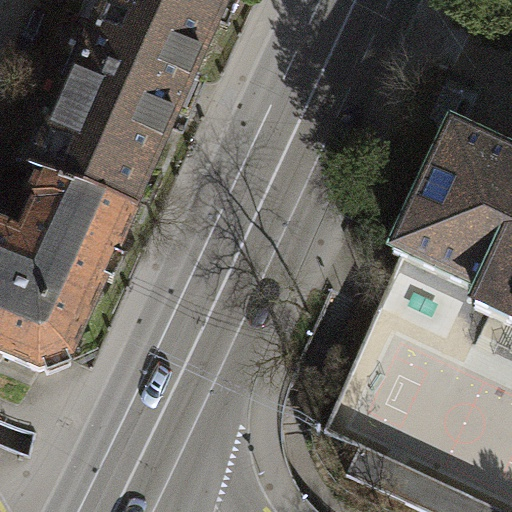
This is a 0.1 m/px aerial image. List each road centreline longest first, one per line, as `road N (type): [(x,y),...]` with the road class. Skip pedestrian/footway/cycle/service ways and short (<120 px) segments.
road 1 (primary): [(321,0),(79,511)]
road 2 (primary): [(206,399),(391,0)]
road 3 (primary): [(153,511),(206,399)]
road 4 (tertiary): [(248,511),(206,399)]
